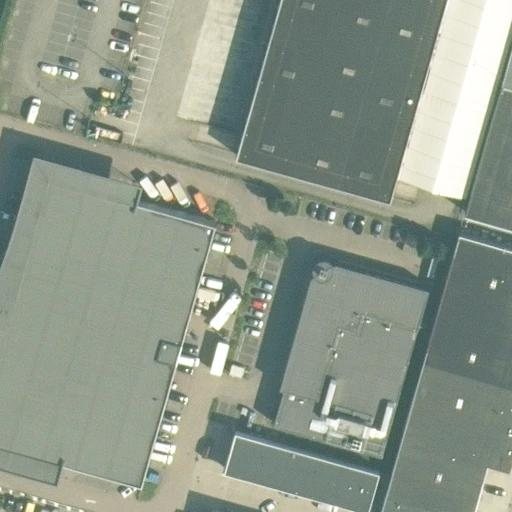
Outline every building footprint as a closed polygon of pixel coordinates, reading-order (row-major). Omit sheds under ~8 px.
[(278,0),(241,134),(236,154),(390,197),(445,0),(278,0)] [(511,39),(464,211),(511,225),(511,39)] [(0,340),(0,441),(142,481),(216,220),(48,172),(0,340)] [(471,511),(486,461),(509,467),(511,454),(511,245),(458,230),(379,511),(471,511)] [(274,423),(381,453),(418,324),(429,286),(316,254),(280,385),(284,386),(274,423)] [(379,469),(235,428),(224,468),(367,509),(379,469)]
